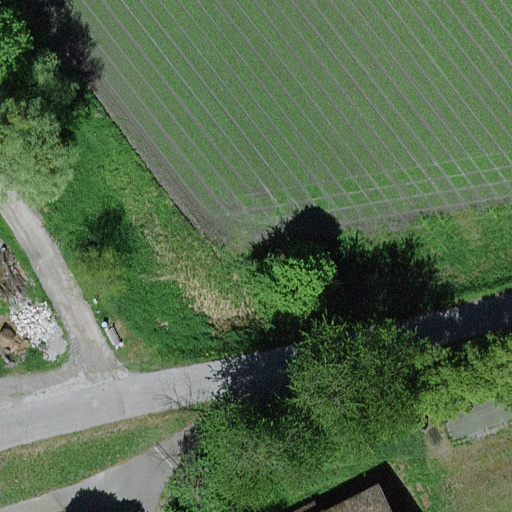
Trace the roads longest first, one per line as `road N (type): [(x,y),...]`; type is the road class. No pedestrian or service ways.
road 1 (residential): [(0,433),(511,304)]
road 2 (track): [(0,178),(49,246),(123,407)]
road 3 (track): [(0,392),(82,413),(127,511)]
